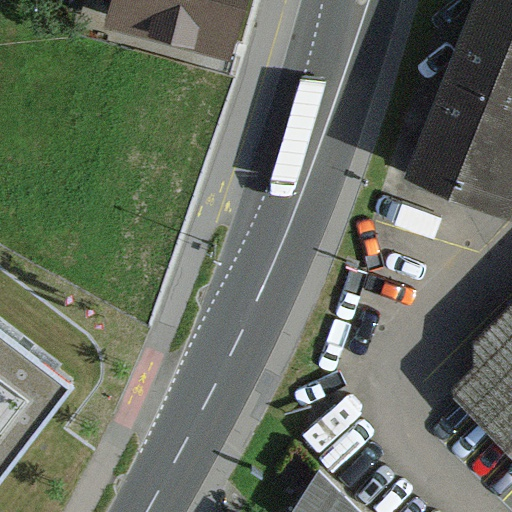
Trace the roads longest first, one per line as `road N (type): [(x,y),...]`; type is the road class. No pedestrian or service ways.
road 1 (primary): [(149,511),(291,229),(359,0)]
road 2 (unknown): [(453,511),(411,462),(396,426),(392,384),(402,349),(456,275),(511,228)]
